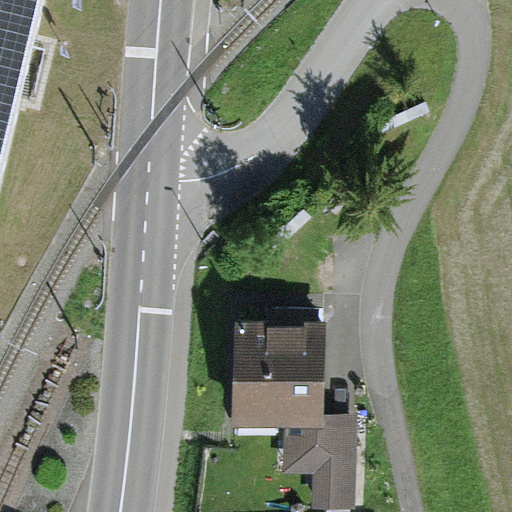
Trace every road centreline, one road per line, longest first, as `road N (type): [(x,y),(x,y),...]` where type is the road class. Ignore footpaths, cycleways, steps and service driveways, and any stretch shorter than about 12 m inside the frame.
road 1 (residential): [(412,511),(379,358),(381,289),(392,238),(461,116),(470,60),(465,0)]
road 2 (tertiary): [(120,511),(149,176)]
road 3 (residential): [(364,0),(265,150),(218,174),(149,176)]
road 4 (tertiary): [(149,176),(162,0)]
